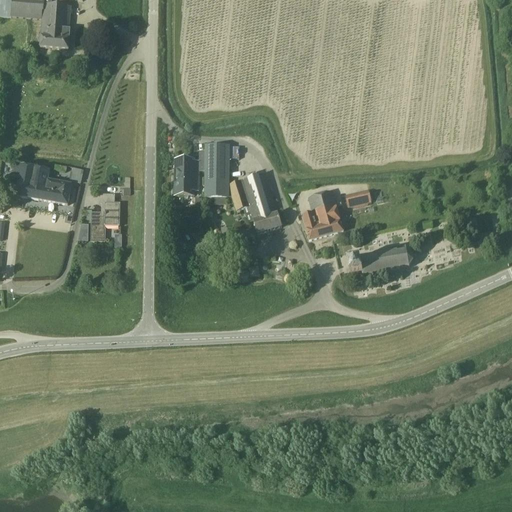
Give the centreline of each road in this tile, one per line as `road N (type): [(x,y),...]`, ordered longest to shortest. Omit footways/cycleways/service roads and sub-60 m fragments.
road 1 (unclassified): [(5,287),(41,290),(63,276),(116,79),(132,55),(151,45)]
road 2 (unclassified): [(323,301),(261,159),(230,141),(187,138),(151,105)]
road 3 (unclassified): [(149,340),(151,105)]
road 4 (tertiary): [(247,337),(396,324)]
road 5 (tertiary): [(396,324),(511,275)]
